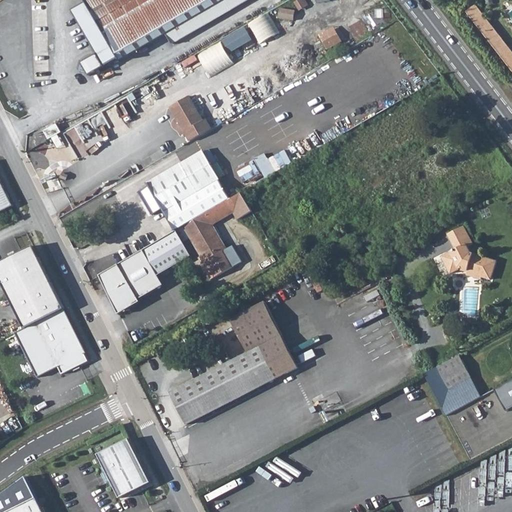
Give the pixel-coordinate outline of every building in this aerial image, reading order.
[(32,0),(35,79),(50,79),(47,0),(32,0)] [(90,75),(105,66),(120,58),(121,60),(167,34),(173,44),(248,0),(86,0),(87,2),(73,10),(98,54),(83,63),(81,71),(89,74),(90,75)] [(305,0),(300,0),(297,3),(301,9),(308,4),(305,0)] [(511,51),(477,5),(468,12),(511,69),(511,51)] [(270,12),(250,23),(262,43),(282,32),(270,12)] [(328,49),(345,41),(337,25),(320,34),(328,49)] [(248,27),(224,38),(231,51),(254,41),(248,27)] [(212,76),(235,63),(222,40),(198,53),(212,76)] [(170,108),(191,142),(212,129),(206,120),(203,121),(189,97),(170,108)] [(349,130),(369,165),(425,132),(405,98),(349,130)] [(49,140),(62,133),(57,125),(45,132),(49,140)] [(145,200),(141,202),(145,210),(149,207),(153,214),(163,208),(176,229),(229,198),(202,152),(149,183),(151,187),(141,193),(145,200)] [(269,153),(259,157),(264,176),(275,173),(269,153)] [(0,179),(0,212),(13,206),(0,179)] [(242,193),(228,202),(234,213),(238,220),(253,211),(242,193)] [(206,214),(212,226),(234,213),(228,202),(206,214)] [(184,227),(201,256),(202,255),(205,261),(202,263),(211,280),(232,268),(223,252),(227,250),(212,226),(206,214),(184,227)] [(449,234),(457,250),(443,257),(451,274),(462,268),(470,271),(469,274),(483,279),(484,277),(493,280),(499,262),(473,253),(470,246),(475,244),(465,226),(449,234)] [(0,277),(25,328),(65,309),(34,246),(0,263),(0,277)] [(223,252),(232,268),(241,264),(232,247),(227,250),(223,252)] [(144,250),(100,276),(118,312),(129,305),(131,309),(142,303),(140,299),(165,285),(144,250)] [(389,281),(392,287),(400,283),(397,277),(389,281)] [(277,379),(299,368),(266,303),(232,320),(250,354),(261,348),(277,379)] [(16,333),(38,378),(59,367),(62,375),(88,361),(85,354),(87,354),(65,309),(25,328),(16,333)] [(250,354),(171,393),(187,425),(277,379),(261,348),(250,354)] [(460,355),(438,367),(450,389),(472,378),(460,355)] [(511,379),(492,390),(503,412),(511,407),(511,379)] [(152,483),(130,439),(98,455),(120,499),(152,483)] [(0,511),(44,511),(38,498),(25,475),(0,495),(0,511)]
